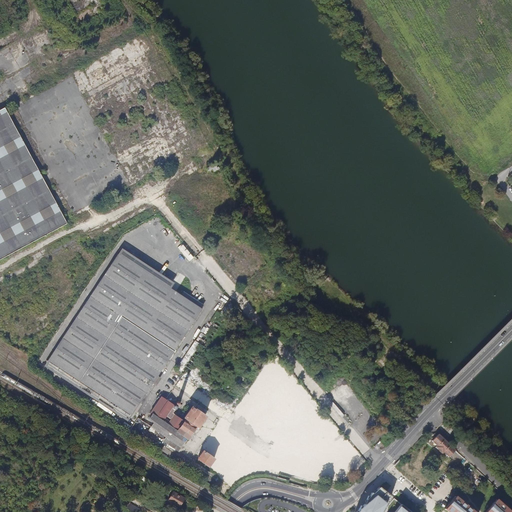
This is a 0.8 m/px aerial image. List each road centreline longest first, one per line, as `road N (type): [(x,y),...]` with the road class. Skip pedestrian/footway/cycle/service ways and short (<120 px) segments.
road 1 (unknown): [(199,271),(137,237),(121,239),(38,363),(185,454),(210,422)]
road 2 (unknown): [(199,271),(210,312),(160,389),(210,422)]
road 3 (primary): [(511,328),(427,413)]
